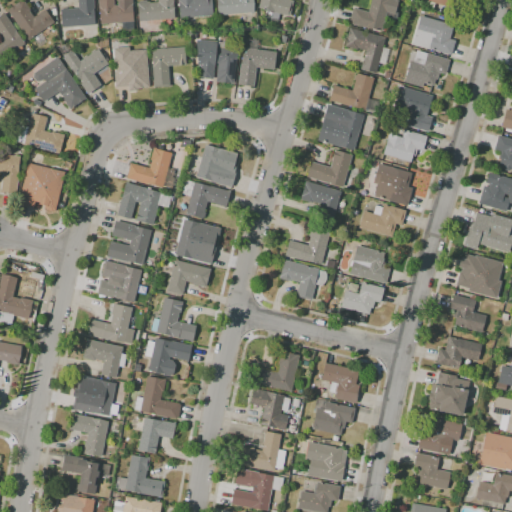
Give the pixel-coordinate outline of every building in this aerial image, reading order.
[(32,47),(7,10),(21,0),(23,0),(30,10),(29,10),(34,17),(45,9),(54,23),(41,31),(45,37),(34,45),(34,46),(32,47)] [(60,30),(59,11),(57,11),(56,0),(93,0),(95,28),(60,30)] [(122,31),(121,23),(100,25),(99,9),(98,9),(97,0),(113,0),(114,6),(117,6),(117,1),(116,1),(115,0),(131,0),(132,6),(133,22),(132,22),(133,30),(122,31)] [(138,21),(137,11),(136,11),(135,5),(137,5),(137,1),(147,0),(147,2),(149,1),(150,3),(158,2),(157,0),(172,0),(173,2),(174,19),(138,21)] [(179,18),(178,2),(177,2),(176,0),(211,0),(212,16),(179,18)] [(217,15),(216,0),(252,0),(253,12),(217,15)] [(277,22),(265,18),(267,11),(258,8),(259,4),(260,0),(289,0),(293,1),(290,15),(289,15),(288,16),(279,14),(277,22)] [(382,32),(366,28),(349,24),(352,10),(353,10),(354,9),(368,12),(370,0),(398,0),(394,14),(384,11),(382,21),(390,23),(387,32),(382,30),(382,32)] [(432,10),(422,7),(424,1),(427,2),(427,0),(466,0),(466,2),(459,0),(451,0),(449,8),(434,4),(432,10)] [(0,60),(0,39),(3,38),(0,33),(0,15),(5,12),(7,14),(5,15),(17,32),(15,33),(24,44),(0,60)] [(413,25),(406,22),(409,13),(416,16),(413,25)] [(450,56),(429,49),(411,44),(420,15),(440,22),(440,21),(454,25),(450,39),(455,41),(450,56)] [(376,74),(360,70),(365,51),(357,49),(357,50),(344,47),(345,45),(344,45),(346,38),(347,37),(348,30),(349,28),(385,38),(382,48),(389,49),(385,65),(378,63),(376,74)] [(285,44),(278,42),(281,35),(287,37),(285,44)] [(233,84),(215,82),(217,63),(214,63),(213,79),(198,77),(199,65),(197,64),(196,40),(222,43),(222,37),(233,38),(231,50),(237,50),(233,84)] [(154,88),(151,50),(184,47),(186,65),(168,67),(169,87),(154,88)] [(254,88),(236,86),(237,83),(240,64),(241,64),(243,48),(276,52),(273,70),(255,68),(253,85),(254,85),(254,88)] [(88,94),(75,76),(63,58),(72,51),(79,62),(91,54),(90,52),(94,50),(95,51),(98,49),(102,54),(103,54),(107,60),(105,61),(107,64),(105,65),(106,67),(103,69),(102,68),(93,74),(99,83),(101,82),(102,84),(88,94)] [(130,89),(129,76),(130,76),(129,67),(116,68),(114,53),(146,50),(149,87),(130,89)] [(423,88),(403,83),(409,63),(408,62),(411,51),(416,52),(416,51),(449,60),(445,74),(439,73),(437,80),(435,79),(433,86),(424,84),(423,88)] [(69,110),(62,99),(64,98),(62,95),(61,96),(58,92),(43,102),(34,89),(45,81),(43,79),(39,82),(35,81),(33,77),(34,73),(57,57),(86,99),(69,110)] [(375,113),(365,110),(365,111),(330,101),(330,103),(328,102),(333,84),(335,85),(335,86),(352,91),(355,81),(353,81),(355,75),(356,75),(357,74),(374,78),(368,98),(378,101),(375,113)] [(427,132),(405,126),(409,111),(393,107),(397,92),(430,102),(426,116),(432,118),(427,132)] [(511,134),(505,132),(506,129),(501,127),(506,109),(510,111),(511,104),(511,134)] [(352,151),(317,140),(327,105),(363,116),(352,151)] [(59,154),(24,144),(24,143),(16,141),(20,125),(28,127),(32,114),(47,118),(43,130),(51,132),(51,131),(64,135),(59,154)] [(410,163),(382,154),(389,134),(401,138),(402,134),(395,132),(397,126),(427,137),(422,151),(417,149),(414,156),(412,156),(410,163)] [(511,170),(508,171),(505,170),(504,168),(498,166),(500,160),(498,159),(500,152),(494,150),(498,136),(511,140),(511,170)] [(231,187),(230,187),(209,182),(210,181),(196,177),(205,145),(236,154),(233,167),(235,167),(233,172),(235,173),(231,187)] [(342,188),(306,177),(310,165),(309,164),(311,157),(313,157),(316,145),(352,155),(342,188)] [(171,189),(163,187),(162,188),(126,178),(130,163),(150,168),(152,160),(150,159),(154,147),(157,148),(156,150),(171,154),(167,169),(173,171),(171,176),(174,177),(171,189)] [(16,194),(0,192),(0,190),(2,173),(0,172),(0,153),(20,156),(18,176),(16,194)] [(33,208),(18,205),(28,163),(65,172),(55,211),(44,208),(44,205),(38,204),(39,202),(35,201),(33,208)] [(406,207),(374,197),(374,194),(373,194),(376,184),(373,183),(378,164),(411,174),(407,188),(411,189),(406,207)] [(505,212),(478,204),(484,186),(488,187),(488,185),(485,184),(489,172),(511,179),(511,204),(508,203),(505,212)] [(152,225),(135,221),(140,204),(135,202),(130,219),(117,215),(126,181),(128,182),(128,183),(140,187),(146,188),(147,187),(151,188),(150,190),(160,193),(170,196),(167,208),(158,205),(152,225)] [(202,220),(185,215),(189,197),(184,196),(188,181),(194,183),(209,187),(210,186),(230,192),(226,208),(208,202),(203,218),(202,217),(202,220)] [(331,222),(317,218),(321,204),(312,202),(312,203),(300,200),(305,182),(340,191),(331,222)] [(391,237),(359,228),(364,211),(373,213),(375,205),(382,207),(383,205),(405,211),(401,226),(395,224),(391,237)] [(502,252),(476,243),(478,238),(476,237),(478,229),(472,227),(476,214),(497,220),(494,231),(508,235),(502,252)] [(211,264),(191,259),(175,255),(184,219),(220,228),(218,237),(217,237),(215,243),(216,244),(211,264)] [(141,266),(106,257),(110,241),(128,246),(130,240),(111,236),(115,221),(128,224),(128,225),(150,230),(141,266)] [(320,266),(284,256),(288,240),(307,245),(313,226),(330,230),(320,266)] [(385,284),(349,274),(357,246),(385,253),(383,259),(385,260),(383,268),(389,270),(385,284)] [(476,292),(455,286),(460,268),(464,269),(468,256),(475,258),(475,257),(501,264),(496,281),(480,276),(479,280),(477,279),(476,282),(478,283),(477,285),(482,286),(480,292),(476,291),(476,292)] [(333,269),(325,267),(327,259),(335,261),(333,269)] [(133,302),(118,298),(118,300),(96,294),(100,280),(107,281),(108,278),(100,277),(104,260),(126,266),(126,267),(151,273),(147,286),(138,283),(133,302)] [(182,295),(167,291),(174,260),(211,269),(206,288),(193,285),(194,283),(185,281),(182,295)] [(317,302),(308,300),(308,301),(277,293),(278,291),(276,291),(279,281),(280,281),(281,277),(279,276),(281,267),(283,268),(285,261),(324,270),(320,286),(321,286),(317,302)] [(11,325),(0,322),(0,278),(1,274),(13,277),(14,274),(22,276),(22,278),(24,279),(25,278),(37,281),(28,319),(14,316),(11,325)] [(369,315),(340,308),(345,291),(358,294),(361,283),(383,289),(379,303),(374,302),(372,309),(370,308),(369,315)] [(480,334),(454,326),(456,320),(453,319),(455,311),(449,310),(453,295),(469,300),(470,295),(475,296),(474,301),(471,313),(485,317),(480,334)] [(192,343),(190,342),(191,341),(178,338),(178,339),(156,333),(151,331),(154,319),(159,320),(164,298),(182,302),(181,306),(182,306),(180,312),(179,312),(176,322),(196,326),(192,343)] [(130,344),(124,343),(124,344),(115,342),(109,341),(102,339),(90,336),(89,337),(87,336),(90,320),(110,324),(112,316),(110,315),(113,304),(131,308),(129,316),(135,317),(132,330),(134,330),(131,342),(130,341),(130,344)] [(457,369),(435,364),(439,349),(445,350),(448,337),(480,345),(477,362),(459,358),(457,369)] [(169,377),(162,375),(163,375),(159,374),(160,373),(148,371),(150,358),(144,357),(148,341),(154,342),(155,339),(169,342),(189,346),(189,345),(191,345),(187,363),(185,362),(185,361),(168,357),(168,360),(175,362),(172,375),(169,375),(169,377)] [(116,378),(100,375),(103,362),(94,360),(94,361),(82,358),(86,340),(122,348),(121,354),(126,355),(123,367),(118,366),(116,378)] [(0,342),(21,346),(19,362),(19,365),(6,363),(6,362),(0,360),(0,342)] [(291,392),(254,384),(257,368),(277,373),(279,364),(277,364),(279,352),(298,355),(291,392)] [(511,392),(507,392),(508,386),(506,385),(504,391),(494,389),(496,383),(497,383),(501,366),(510,368),(511,360),(511,392)] [(355,403),(334,399),(335,393),(327,391),(329,382),(321,380),(324,363),(362,371),(355,403)] [(140,372),(133,371),(135,364),(141,366),(140,372)] [(461,417),(438,411),(438,412),(429,409),(429,407),(427,406),(429,401),(428,401),(432,385),(435,386),(438,371),(456,376),(455,379),(468,383),(466,391),(468,391),(461,417)] [(176,419),(154,415),(154,417),(150,416),(151,414),(140,412),(140,411),(133,410),(136,397),(142,398),(146,376),(165,379),(163,392),(162,391),(160,401),(179,404),(179,406),(180,406),(178,418),(176,418),(176,419)] [(109,416),(89,412),(89,413),(71,410),(72,403),(75,403),(76,398),(72,397),(73,388),(78,389),(81,377),(115,384),(109,416)] [(284,430),(260,424),(264,407),(249,403),(253,387),(256,387),(255,389),(273,393),(273,394),(284,397),(290,399),(287,411),(281,410),(280,414),(288,416),(284,430)] [(489,401),(483,399),(485,391),(491,392),(489,401)] [(511,433),(505,432),(505,431),(499,430),(502,416),(492,414),(496,396),(511,399),(511,433)] [(340,435),(328,432),(312,429),(313,425),(316,409),(318,409),(319,406),(316,405),(318,397),(326,399),(325,401),(355,408),(351,424),(345,422),(343,429),(341,429),(340,435)] [(101,456),(86,453),(86,454),(83,454),(85,441),(86,441),(88,433),(69,429),(72,414),(93,418),(108,421),(101,456)] [(438,453),(416,448),(421,428),(417,427),(419,416),(462,425),(458,441),(451,440),(449,450),(440,448),(438,453)] [(154,454),(137,451),(141,431),(134,430),(137,417),(144,418),(161,421),(175,424),(172,440),(158,437),(154,454)] [(271,474),(261,472),(262,469),(237,464),(241,445),(254,448),(253,449),(261,451),(265,432),(281,435),(278,450),(285,451),(282,470),(274,468),(273,471),(272,471),(271,474)] [(511,471),(496,468),(498,455),(483,452),(484,448),(482,447),(484,437),(485,437),(485,435),(511,440),(511,471)] [(341,482),(307,476),(310,460),(306,459),(309,442),(310,442),(311,436),(318,438),(317,444),(320,445),(321,439),(328,440),(327,446),(342,448),(342,450),(347,451),(344,468),(343,468),(341,482)] [(95,495),(77,491),(78,490),(76,489),(77,484),(79,484),(81,474),(63,471),(63,472),(61,472),(64,454),(66,454),(66,455),(78,457),(78,458),(101,462),(101,464),(109,465),(107,476),(102,475),(102,476),(100,476),(100,474),(99,474),(95,495)] [(162,498),(140,494),(140,493),(125,490),(118,489),(119,478),(127,479),(131,455),(138,456),(139,454),(143,455),(143,457),(150,458),(148,470),(146,470),(145,479),(164,482),(162,498)] [(446,489),(419,484),(420,479),(417,478),(418,470),(413,469),(416,454),(438,458),(435,471),(449,474),(446,489)] [(267,511),(249,508),(250,504),(247,504),(248,500),(251,500),(253,488),(234,485),(237,467),(240,467),(239,470),(273,477),(271,489),(272,489),(267,511)] [(504,505),(475,499),(479,482),(493,485),(495,472),(511,475),(511,491),(509,490),(507,498),(505,498),(504,505)] [(326,511),(312,511),(298,509),(301,491),(313,494),(315,484),(316,485),(317,482),(340,487),(337,502),(331,500),(330,508),(327,507),(326,511)] [(57,511),(58,503),(62,504),(64,494),(79,497),(79,498),(94,500),(92,511),(57,511)] [(112,511),(115,501),(124,503),(125,497),(161,503),(159,511),(112,511)]
